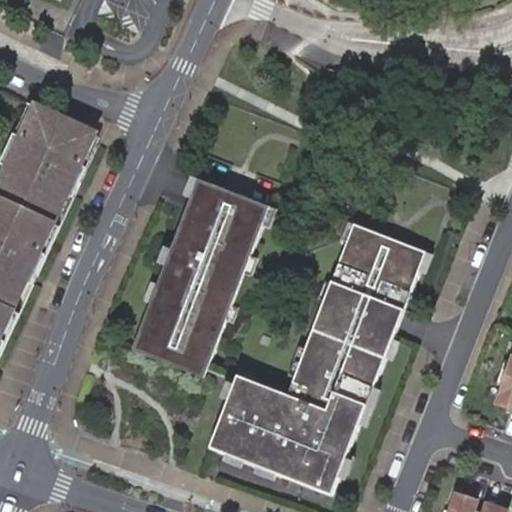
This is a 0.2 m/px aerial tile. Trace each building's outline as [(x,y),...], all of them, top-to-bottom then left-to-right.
[(0,334),(95,129),(39,103),(25,134),(15,129),(2,159),(11,164),(0,186),(0,334)] [(207,371),(271,209),(200,181),(136,343),(207,371)] [(333,497),(427,255),(356,227),(289,398),(239,378),(211,450),(333,497)] [(511,360),(506,359),(498,382),(505,385),(499,402),(511,406),(511,360)] [(502,511),(504,509),(484,502),(481,511),(470,508),(474,498),(454,492),(448,510),(442,508),(440,511),(502,511)]
